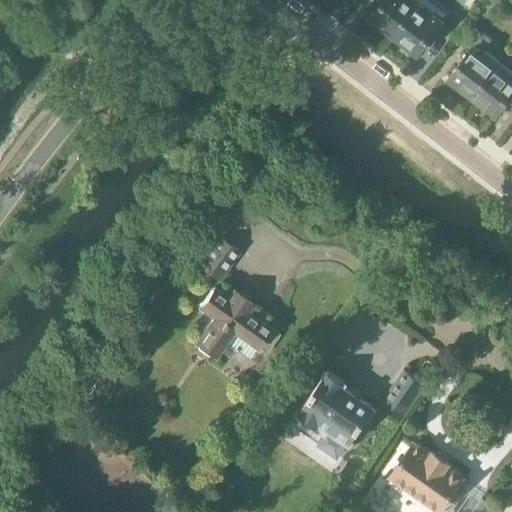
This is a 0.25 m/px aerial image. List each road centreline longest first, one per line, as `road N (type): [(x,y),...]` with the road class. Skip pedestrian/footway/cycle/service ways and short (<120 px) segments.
road 1 (residential): [(511,189),(268,0)]
road 2 (tertiary): [(165,0),(0,209)]
road 3 (unknown): [(478,351),(440,384),(434,430),(482,458),(511,427)]
road 4 (unknown): [(0,168),(86,55)]
